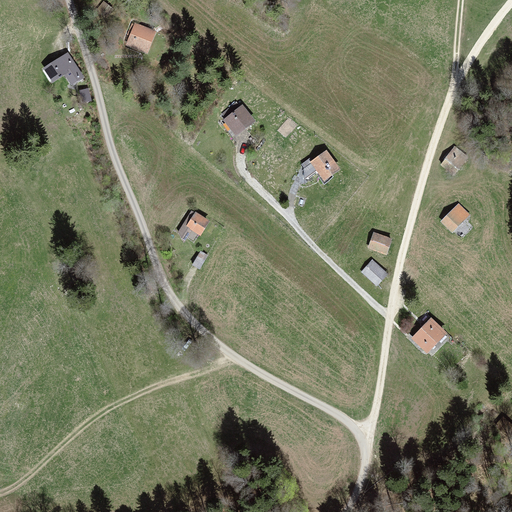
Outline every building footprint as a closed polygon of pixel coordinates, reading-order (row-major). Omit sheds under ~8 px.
[(100,9),(107,15),(113,8),(106,2),(100,9)] [(157,31),(134,22),(131,30),(135,31),(131,42),(141,46),(141,47),(149,50),(157,31)] [(69,54),(48,68),(55,78),(66,70),(75,84),(85,78),(69,54)] [(82,91),(85,103),(92,102),(90,89),(82,91)] [(237,131),(252,120),(242,107),(237,111),(233,105),(223,113),(237,131)] [(454,143),(439,159),(452,170),(467,154),(454,143)] [(327,151),(313,161),(318,168),(324,177),(338,168),(327,151)] [(304,177),(318,168),(313,161),(310,157),(302,162),(305,167),(304,167),(304,177)] [(443,220),(453,229),(468,211),(458,202),(443,220)] [(180,238),(189,226),(197,215),(190,210),(176,230),(180,238)] [(205,220),(197,215),(189,226),(197,232),(205,220)] [(372,232),(367,246),(385,252),(390,238),(372,232)] [(192,264),(198,268),(206,254),(199,250),(192,264)] [(365,272),(377,283),(385,274),(373,263),(365,272)] [(432,319),(423,328),(437,341),(445,332),(432,319)] [(428,350),(437,341),(423,328),(415,337),(428,350)] [(511,434),(511,424),(505,419),(498,427),(510,437),(511,434)]
